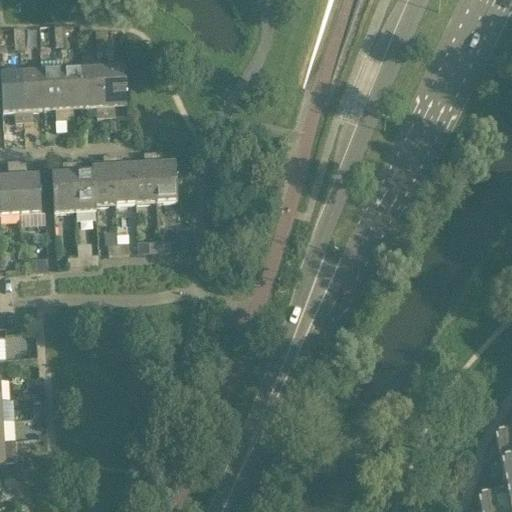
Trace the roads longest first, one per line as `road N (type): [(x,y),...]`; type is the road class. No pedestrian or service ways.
road 1 (secondary): [(240,473),(489,0)]
road 2 (secondary): [(415,0),(346,164),(240,473)]
